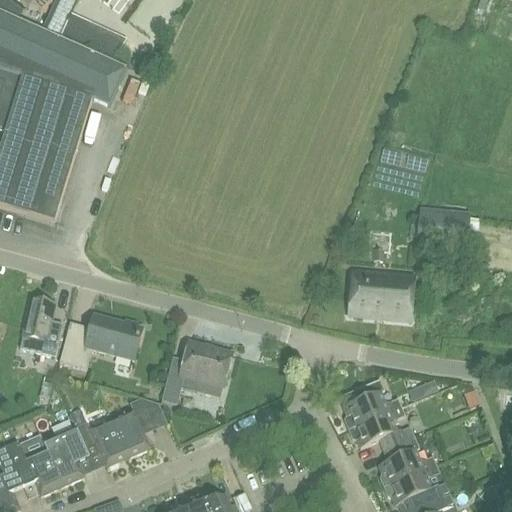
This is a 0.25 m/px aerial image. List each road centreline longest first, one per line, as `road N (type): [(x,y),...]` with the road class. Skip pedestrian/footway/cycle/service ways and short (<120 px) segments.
road 1 (unclassified): [(318,343),(0,258)]
road 2 (residential): [(71,511),(307,416)]
road 3 (unclassified): [(318,343),(511,374)]
